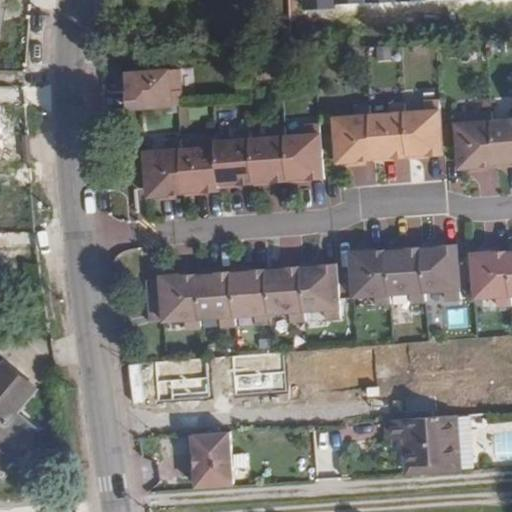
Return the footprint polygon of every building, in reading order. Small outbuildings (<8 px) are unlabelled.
[(129,94),(130,109),(185,106),(183,91),(174,91),(172,70),(130,73),(131,94),(129,94)] [(337,120),(339,163),(347,163),(347,165),(375,163),(375,160),(395,159),(395,162),(410,161),(410,158),(430,157),(430,160),(445,159),(442,104),(427,105),(427,115),(408,116),(407,106),(392,107),(392,117),(373,118),(372,108),(357,109),(357,119),(337,120)] [(457,128),(460,170),(468,170),(468,172),(496,170),(496,167),(511,166),(511,114),(511,120),(511,123),(493,125),(492,115),(477,117),(478,127),(457,128)] [(168,151),(147,152),(149,194),(157,194),(158,197),(186,195),(186,192),(206,191),(206,194),(221,193),(220,185),(240,184),(240,187),(255,185),(255,183),(275,182),(275,184),(290,183),(290,181),(310,180),(310,182),(325,181),(322,126),(307,127),(307,137),(287,138),(287,128),(272,129),(272,139),(252,140),(252,131),(237,132),(237,141),(218,142),(217,138),(202,139),(203,149),(183,150),(182,140),(167,141),(168,151)] [(349,165),(349,184),(375,184),(375,165),(349,165)] [(170,218),(184,217),(182,198),(168,200),(170,218)] [(351,257),(354,300),(375,298),(376,308),(391,307),(390,298),(410,297),(410,306),(426,305),(425,296),(445,294),(445,304),(460,303),(457,248),(442,249),(442,252),(422,253),(422,251),(407,251),(407,254),(387,255),(387,253),(359,254),(359,257),(351,257)] [(473,259),(477,301),(497,300),(498,309),(511,308),(511,255),(509,256),(509,254),(481,256),(481,258),(473,259)] [(161,279),(164,321),(185,320),(185,330),(200,329),(200,319),(220,318),(220,328),(235,327),(235,317),(254,316),(255,326),(271,325),(270,315),(290,314),(290,323),(305,322),(305,313),(325,311),(325,321),(340,320),(337,266),(322,267),(322,269),(302,270),(302,268),(287,269),(287,271),(267,273),(267,270),(252,271),(252,273),(232,275),(232,272),(217,273),(217,275),(197,277),(197,274),(169,276),(169,278),(161,279)] [(362,366),(404,367),(405,347),(363,346),(362,366)] [(487,359),(464,360),(465,394),(488,393),(487,359)] [(8,405),(28,382),(6,363),(0,369),(0,456),(9,463),(37,430),(19,415),(8,405)] [(40,391),(28,382),(8,405),(19,415),(40,391)] [(469,415),(458,416),(462,469),(473,469),(469,415)] [(458,416),(386,421),(388,440),(405,439),(409,474),(462,469),(458,416)] [(241,433),(197,433),(198,487),(242,487),(241,433)] [(0,456),(0,467),(3,470),(9,463),(0,456)]
